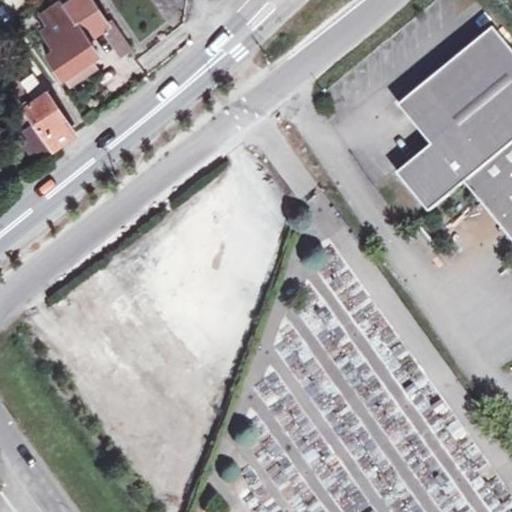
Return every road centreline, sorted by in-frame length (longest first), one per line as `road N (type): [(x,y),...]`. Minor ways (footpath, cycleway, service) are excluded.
road 1 (residential): [(0,306),(383,0)]
road 2 (secondary): [(228,50),(0,235)]
